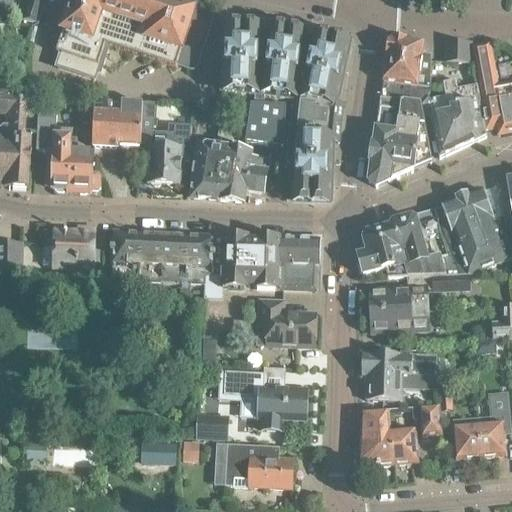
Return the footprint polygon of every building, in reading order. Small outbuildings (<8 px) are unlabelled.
[(0,0),(0,8),(9,11),(12,0),(28,0),(22,22),(38,26),(45,0),(0,0)] [(73,0),(56,55),(60,57),(56,70),(93,82),(104,48),(175,71),(176,67),(194,72),(211,20),(166,6),(168,0),(167,0),(152,0),(152,1),(149,0),(73,0)] [(221,109),(223,109),(233,109),(251,110),(286,111),(283,153),(285,186),(296,188),(297,203),(327,203),(330,145),(333,110),(345,48),(316,42),(315,47),(301,44),(302,39),(272,36),(272,41),(258,39),(258,35),(228,33),(224,33),(221,109)] [(383,84),(381,101),(400,103),(420,105),(428,98),(430,97),(431,63),(431,58),(422,57),(423,46),(419,46),(419,43),(410,42),(410,44),(406,43),(406,41),(392,39),(390,41),(387,43),(385,57),(387,58),(387,62),(383,84)] [(445,44),(444,63),(474,63),(473,50),(473,45),(445,44)] [(473,50),(474,63),(476,89),(485,133),(497,130),(499,138),(511,135),(511,83),(498,86),(494,65),(492,55),(491,46),(473,50)] [(455,84),(450,85),(462,150),(486,139),(485,133),(476,89),(457,93),(455,84)] [(428,98),(420,105),(423,121),(435,118),(431,120),(439,161),(462,150),(450,85),(444,86),(442,86),(444,94),(445,101),(433,103),(432,101),(428,98)] [(3,127),(0,130),(0,181),(5,182),(4,190),(28,191),(31,134),(26,133),(27,119),(34,119),(36,101),(13,100),(13,99),(9,99),(10,94),(0,93),(0,117),(6,118),(6,127),(3,127)] [(369,186),(376,191),(389,185),(400,103),(381,101),(377,131),(376,131),(374,147),(373,147),(371,165),(372,166),(369,186)] [(432,166),(432,164),(428,145),(424,128),(423,121),(420,105),(400,103),(389,185),(432,166)] [(78,104),(77,124),(86,125),(86,104),(78,104)] [(86,104),(86,125),(94,125),(95,105),(86,104)] [(119,147),(116,146),(118,106),(95,105),(94,125),(93,150),(119,151),(119,147)] [(141,107),(118,106),(116,146),(119,147),(139,148),(141,107)] [(230,128),(233,109),(223,109),(221,127),(219,127),(216,149),(198,146),(191,200),(243,206),(244,194),(263,197),(268,163),(264,163),(265,155),(251,153),(251,154),(231,151),(233,138),(228,138),(229,128),(230,128)] [(246,146),(283,153),(286,111),(251,110),(246,146)] [(36,153),(47,153),(46,183),(51,188),(51,192),(55,192),(58,196),(64,196),(68,192),(70,193),(72,152),(77,152),(78,132),(57,131),(57,117),(39,116),(36,153)] [(145,150),(149,150),(147,187),(151,187),(154,190),(158,190),(162,188),(167,188),(170,191),(174,191),(178,189),(179,189),(181,150),(191,151),(193,123),(180,123),(179,137),(176,137),(176,136),(145,134),(145,150)] [(77,152),(72,152),(70,193),(89,194),(91,192),(95,192),(99,189),(100,179),(97,175),(91,175),(92,153),(77,152)] [(443,213),(434,215),(461,279),(470,278),(476,278),(476,276),(509,264),(509,263),(511,262),(509,249),(500,225),(492,222),(481,192),(441,207),(443,213)] [(360,276),(362,276),(363,280),(386,274),(390,282),(432,280),(461,279),(434,215),(393,225),(392,229),(365,236),(363,242),(367,256),(358,259),(360,266),(357,267),(360,276)] [(112,285),(139,286),(140,269),(140,257),(144,257),(145,234),(139,234),(113,233),(112,268),(112,285)] [(140,269),(139,286),(161,287),(162,270),(164,235),(145,234),(144,257),(140,257),(140,269)] [(53,274),(96,275),(96,265),(99,266),(100,254),(96,254),(96,236),(44,235),(44,253),(54,253),(53,274)] [(162,270),(161,287),(181,288),(187,288),(187,273),(186,272),(187,259),(183,259),(183,236),(164,235),(162,270)] [(223,303),(223,290),(221,290),(222,279),(214,279),(215,239),(215,237),(190,236),(183,236),(183,259),(187,259),(186,272),(187,273),(187,288),(181,288),(181,301),(190,301),(191,288),(205,289),(205,302),(223,303)] [(214,279),(222,279),(223,240),(215,239),(214,279)] [(222,279),(221,290),(223,290),(250,291),(251,240),(242,240),(223,240),(222,279)] [(250,291),(265,292),(282,292),(282,283),(281,283),(282,241),(251,240),(250,291)] [(281,283),(282,283),(282,292),(282,295),(318,296),(318,284),(319,249),(312,242),(282,241),(281,283)] [(25,244),(0,243),(0,273),(25,274),(25,244)] [(461,279),(432,280),(432,296),(471,295),(470,278),(461,279)] [(368,291),(369,317),(429,314),(429,309),(430,308),(430,298),(428,297),(428,288),(368,291)] [(268,327),(267,350),(316,352),(317,319),(284,318),(284,306),(260,306),(259,327),(268,327)] [(493,342),(493,343),(496,343),(507,342),(511,341),(511,309),(500,309),(501,324),(491,325),(493,342)] [(430,320),(429,314),(369,317),(371,339),(430,336),(430,332),(432,331),(431,321),(430,320)] [(497,356),(496,343),(493,343),(493,342),(474,344),(475,358),(497,356)] [(203,343),(202,366),(214,367),(214,343),(203,343)] [(363,358),(362,378),(437,381),(441,380),(443,362),(413,360),(363,358)] [(255,400),(254,422),(257,422),(257,424),(260,424),(260,434),(283,436),(283,425),(308,426),(310,392),(264,390),(265,377),(225,374),(224,399),(255,400)] [(437,386),(437,381),(362,378),(362,383),(368,383),(367,405),(402,406),(402,392),(412,393),(412,390),(423,391),(424,390),(431,391),(430,388),(437,388),(437,386)] [(440,416),(453,415),(450,385),(437,386),(437,388),(439,409),(440,416)] [(491,420),(478,421),(481,462),(507,460),(505,438),(511,437),(511,435),(508,396),(489,398),(491,420)] [(421,422),(422,423),(423,440),(442,438),(440,416),(439,409),(412,411),(413,423),(421,422)] [(360,416),(358,465),(366,472),(394,469),(391,435),(390,413),(360,416)] [(196,444),(229,445),(230,419),(197,418),(196,444)] [(456,464),(481,462),(478,421),(453,423),(456,464)] [(415,433),(391,435),(394,469),(418,467),(415,433)] [(47,438),(22,438),(22,462),(47,462),(47,438)] [(149,445),(149,468),(177,469),(178,446),(149,445)] [(184,445),(183,465),(199,466),(200,446),(184,445)] [(214,489),(226,489),(234,489),(248,490),(248,492),(292,493),(293,465),(274,464),(275,451),(227,449),(227,448),(217,447),(214,489)] [(68,479),(39,479),(39,506),(67,508),(68,501),(68,494),(68,479)] [(67,508),(113,510),(115,510),(115,509),(116,509),(116,502),(68,501),(67,508)]
